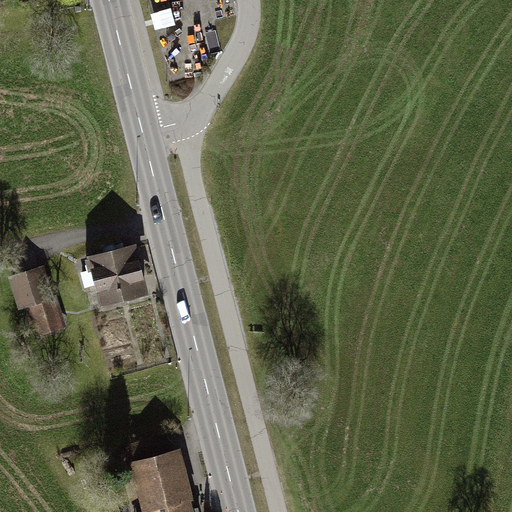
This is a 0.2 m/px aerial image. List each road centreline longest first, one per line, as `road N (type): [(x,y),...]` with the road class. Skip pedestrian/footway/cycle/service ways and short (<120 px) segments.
road 1 (secondary): [(238,511),(142,133)]
road 2 (residential): [(142,133),(180,123),(206,104),(243,43),(248,0)]
road 3 (secondary): [(142,133),(108,0)]
